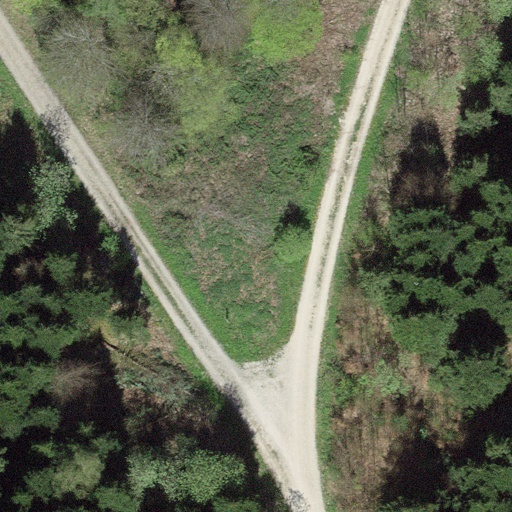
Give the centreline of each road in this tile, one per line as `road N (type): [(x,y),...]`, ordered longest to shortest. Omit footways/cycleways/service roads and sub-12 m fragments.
road 1 (track): [(303,495),(0,36)]
road 2 (track): [(308,511),(297,351),(350,131),(397,0)]
